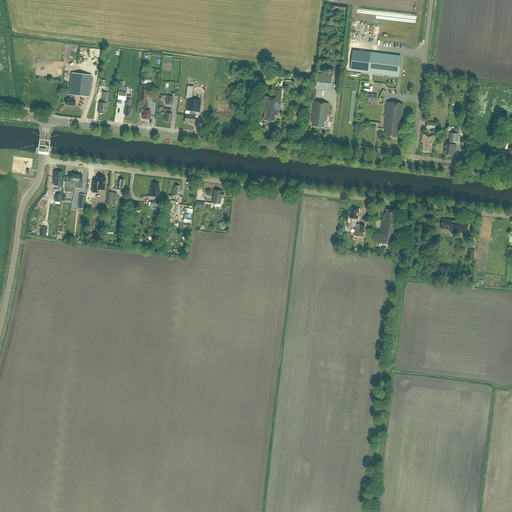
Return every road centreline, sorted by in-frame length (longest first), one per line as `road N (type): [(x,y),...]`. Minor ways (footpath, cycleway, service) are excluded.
road 1 (unclassified): [(511,216),(42,161)]
road 2 (tertiary): [(411,164),(46,121)]
road 3 (unclassified): [(0,327),(22,206),(42,161)]
road 4 (unclassified): [(411,164),(431,0)]
